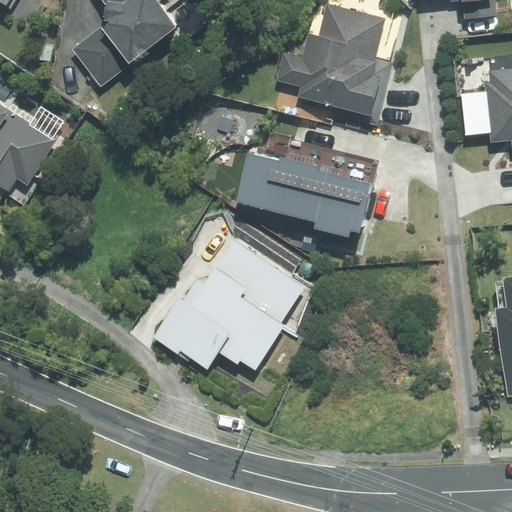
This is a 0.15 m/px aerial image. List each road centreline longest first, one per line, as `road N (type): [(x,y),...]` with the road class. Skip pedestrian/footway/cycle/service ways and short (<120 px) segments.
road 1 (secondary): [(436,494),(315,487),(216,464),(0,372)]
road 2 (unknown): [(480,491),(453,59)]
